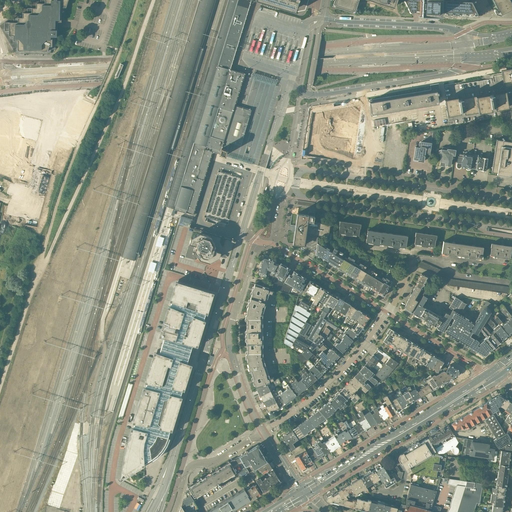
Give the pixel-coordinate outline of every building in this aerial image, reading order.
[(45,0),(45,3),(36,3),(36,8),(34,6),(30,9),(32,11),(32,12),(32,13),(23,12),(23,14),(17,14),(17,17),(18,17),(18,22),(9,22),(9,36),(14,36),(13,41),(18,41),(18,46),(22,46),(22,51),(48,51),(49,46),(52,46),(52,36),(57,37),(57,22),(61,22),(62,12),(62,7),(66,8),(68,0),(45,0)] [(218,66),(207,104),(210,105),(215,107),(219,108),(217,112),(217,114),(215,113),(209,134),(208,137),(207,142),(208,142),(207,146),(203,145),(202,148),(200,147),(198,147),(193,160),(192,160),(191,162),(189,161),(185,174),(174,209),(176,210),(186,213),(193,215),(198,200),(212,153),(219,155),(225,156),(227,151),(227,150),(229,142),(230,142),(235,143),(236,142),(236,140),(243,120),(243,118),(244,116),(241,115),(236,114),(232,113),(244,73),(241,73),(230,69),(241,33),(251,0),(237,0),(220,60),(218,65),(218,66)] [(256,0),(297,13),(300,0),(256,0)] [(334,0),(333,6),(351,12),(355,13),(358,0),(371,0),(394,7),(396,0),(334,0)] [(404,0),(410,12),(414,12),(414,10),(419,10),(419,14),(430,14),(430,11),(439,12),(439,14),(479,16),(473,2),(465,1),(465,0),(404,0)] [(494,0),(500,13),(501,14),(511,9),(511,5),(509,0),(494,0)] [(511,71),(501,73),(504,85),(511,83),(511,71)] [(455,83),(444,85),(448,113),(447,114),(449,126),(510,116),(509,110),(511,108),(511,83),(504,85),(501,73),(497,74),(497,75),(492,76),(493,79),(456,85),(455,83)] [(431,86),(432,92),(369,103),(370,103),(366,104),(366,116),(439,104),(438,100),(440,99),(438,85),(431,86)] [(16,99),(12,112),(34,118),(27,141),(22,161),(57,171),(75,108),(90,108),(90,93),(16,99)] [(312,114),(306,157),(352,163),(360,105),(312,114)] [(243,146),(253,112),(238,107),(236,114),(244,116),(243,118),(243,120),(236,140),(236,142),(235,143),(243,146)] [(0,170),(17,175),(22,161),(27,141),(34,118),(12,112),(0,111),(0,170)] [(511,169),(511,160),(511,141),(496,139),(491,172),(496,172),(495,176),(505,177),(506,177),(507,177),(508,177),(508,176),(509,176),(509,175),(510,175),(510,174),(511,173),(511,172),(511,171),(511,170),(511,169)] [(415,148),(415,153),(414,153),(415,153),(414,157),(414,158),(414,160),(415,161),(417,161),(418,160),(424,161),(425,151),(430,152),(431,144),(421,143),(421,142),(419,143),(419,146),(420,148),(415,148)] [(447,150),(441,149),(441,150),(439,150),(439,153),(440,154),(440,155),(441,155),(440,161),(440,165),(445,166),(445,165),(450,165),(451,158),(454,158),(455,150),(452,150),(452,148),(447,147),(447,150)] [(470,169),(470,168),(471,169),(473,158),(473,153),(464,152),(463,155),(462,155),(462,157),(458,156),(456,166),(457,167),(458,168),(459,169),(461,168),(461,167),(466,168),(466,169),(467,170),(469,170),(470,169)] [(252,162),(228,154),(226,160),(251,167),(252,162)] [(477,159),(473,158),(471,169),(485,171),(487,158),(478,156),(477,159)] [(297,200),(297,205),(314,208),(332,210),(333,205),(333,204),(421,217),(421,218),(421,222),(426,222),(430,223),(465,228),(479,230),(484,231),(486,231),(488,231),(493,232),(494,232),(510,235),(510,231),(511,230),(511,194),(496,192),(481,190),(456,186),(451,185),(446,185),(443,187),(440,190),(393,183),(347,177),(308,171),(307,171),(301,170),(300,177),(300,178),(299,188),(298,189),(297,198),(297,199),(298,199),(299,199),(315,202),(298,200),(297,200)] [(225,223),(229,224),(240,177),(218,171),(206,221),(225,226),(225,223)] [(314,222),(314,216),(315,212),(310,212),(310,215),(297,213),(293,244),(304,245),(306,233),(328,237),(330,224),(314,222)] [(182,215),(180,224),(191,227),(193,218),(182,215)] [(340,225),(339,233),(339,234),(345,235),(352,236),(358,237),(358,236),(359,236),(360,224),(340,221),(339,225),(340,225)] [(386,246),(388,233),(368,230),(366,242),(366,243),(373,244),(386,246)] [(200,233),(191,238),(185,257),(195,260),(196,258),(210,262),(219,257),(220,256),(221,253),(220,252),(222,247),(219,242),(221,237),(215,235),(201,231),(200,233)] [(416,236),(414,244),(415,244),(415,245),(421,246),(427,247),(434,248),(434,247),(435,247),(436,239),(436,235),(437,235),(416,232),(415,236),(416,236)] [(408,236),(388,233),(386,246),(399,248),(405,249),(405,248),(406,248),(408,236)] [(462,257),(463,244),(443,241),(442,253),(442,254),(455,256),(462,257)] [(320,258),(327,247),(328,245),(324,243),(323,245),(322,246),(317,243),(315,255),(320,258)] [(511,250),(511,249),(511,246),(491,243),(492,243),(491,247),(490,255),(491,255),(491,256),(497,257),(504,258),(510,259),(510,258),(511,250)] [(463,244),(462,257),(469,258),(475,259),(482,260),(482,259),(483,255),(482,255),(483,247),(463,244)] [(329,249),(327,247),(320,258),(326,261),(333,251),(334,250),(330,247),(329,249)] [(333,251),(326,261),(332,265),(334,262),(339,253),(340,252),(337,250),(335,248),(334,250),(333,251)] [(338,268),(345,257),(345,256),(343,254),(343,253),(340,251),(340,252),(339,253),(334,262),(332,265),(338,268)] [(263,257),(261,262),(258,273),(260,273),(259,274),(263,276),(263,275),(266,276),(266,274),(267,270),(270,259),(268,258),(268,256),(265,255),(264,257),(263,257)] [(349,256),(347,259),(345,257),(338,268),(343,272),(349,262),(352,258),(349,256)] [(349,275),(356,264),(353,262),(354,260),(352,258),(349,262),(343,272),(349,275)] [(275,260),(270,259),(267,270),(266,274),(270,275),(273,276),(280,265),(274,263),(275,260)] [(278,290),(289,275),(287,273),(289,269),(289,268),(286,266),(285,266),(281,263),(280,265),(273,276),(268,287),(278,290)] [(355,279),(363,265),(360,263),(359,265),(356,264),(349,275),(355,279)] [(367,271),(365,269),(366,267),(363,265),(355,279),(361,282),(367,271)] [(370,272),(367,271),(361,282),(366,286),(375,272),(372,270),(370,272)] [(289,274),(289,275),(278,290),(278,291),(288,294),(291,288),(283,284),(284,282),(292,287),(300,275),(298,274),(299,274),(295,272),(294,271),(291,276),(289,274)] [(379,278),(376,276),(377,274),(375,272),(366,286),(372,289),(379,278)] [(382,279),(379,278),(372,289),(378,292),(386,278),(388,275),(387,274),(385,277),(386,277),(385,278),(383,277),(382,279)] [(421,274),(416,286),(421,289),(423,290),(425,286),(424,285),(426,280),(431,283),(433,279),(421,274)] [(300,275),(292,287),(300,292),(305,284),(303,282),(305,278),(304,277),(301,275),(300,275)] [(385,295),(384,295),(392,282),(389,280),(386,278),(378,292),(382,295),(382,296),(385,295)] [(311,298),(312,297),(319,286),(310,281),(304,291),(309,294),(308,296),(311,298)] [(122,477),(145,463),(152,459),(157,455),(162,449),(166,444),(170,432),(182,392),(190,365),(187,364),(193,344),(196,345),(212,293),(177,282),(170,305),(161,336),(164,337),(160,349),(159,354),(156,353),(134,423),(127,447),(127,449),(126,452),(126,455),(125,457),(125,460),(124,462),(122,477)] [(261,318),(261,314),(269,288),(262,286),(255,284),(247,310),(247,318),(246,318),(247,354),(247,357),(248,362),(253,380),(256,389),(270,382),(261,357),(261,339),(260,339),(260,332),(261,332),(261,318)] [(318,300),(324,289),(319,286),(312,297),(315,298),(310,306),(313,308),(315,305),(317,301),(318,300)] [(416,286),(409,298),(414,301),(415,300),(416,300),(417,299),(416,298),(417,297),(421,300),(423,295),(426,291),(423,290),(421,289),(416,286)] [(318,300),(317,301),(320,302),(324,304),(325,302),(330,293),(324,289),(318,300)] [(289,328),(284,343),(302,353),(307,347),(313,341),(319,331),(327,318),(333,307),(339,298),(333,295),(330,293),(325,302),(324,304),(321,309),(323,310),(320,316),(317,321),(314,327),(312,325),(305,322),(313,309),(313,308),(310,306),(308,304),(301,300),(298,305),(296,303),(289,328)] [(413,313),(416,315),(416,316),(418,318),(419,317),(422,312),(426,306),(423,305),(427,298),(423,295),(421,300),(413,313)] [(449,315),(446,313),(443,317),(437,327),(437,328),(438,329),(439,330),(440,330),(443,331),(452,316),(455,311),(457,308),(460,302),(461,301),(461,300),(455,297),(450,306),(454,308),(449,315)] [(336,317),(344,301),(339,298),(333,307),(336,309),(332,315),(336,317)] [(414,301),(409,298),(405,307),(405,309),(411,312),(418,301),(416,300),(415,300),(414,301)] [(350,305),(344,301),(336,317),(338,318),(342,312),(345,314),(350,305)] [(461,301),(460,302),(457,308),(455,311),(457,312),(458,313),(459,310),(461,312),(466,304),(461,301)] [(485,324),(486,321),(489,317),(495,306),(487,301),(484,305),(483,304),(479,311),(480,312),(476,320),(474,323),(471,328),(479,333),(481,330),(483,327),(485,324)] [(313,308),(313,309),(316,311),(316,310),(319,312),(321,309),(324,304),(320,302),(318,307),(315,305),(313,308)] [(356,308),(350,305),(345,314),(344,315),(346,316),(344,320),(347,322),(356,308)] [(508,319),(506,321),(511,327),(511,316),(511,315),(502,305),(499,307),(505,315),(507,315),(508,317),(507,318),(508,319)] [(434,326),(437,327),(443,317),(426,306),(422,312),(419,317),(422,319),(426,321),(425,322),(425,324),(428,325),(429,325),(430,324),(434,326)] [(356,308),(347,322),(350,324),(352,321),(355,322),(356,320),(361,311),(356,308)] [(361,311),(356,320),(363,325),(364,324),(365,325),(367,322),(366,322),(370,316),(369,315),(368,314),(366,314),(361,311)] [(455,339),(453,339),(454,340),(457,342),(458,342),(457,341),(458,341),(467,346),(474,336),(477,337),(479,333),(471,328),(474,323),(476,320),(471,317),(470,320),(464,316),(458,313),(457,312),(455,311),(452,316),(455,318),(451,324),(449,323),(444,332),(455,339)] [(501,326),(508,335),(509,335),(511,334),(511,332),(511,327),(506,321),(504,323),(496,315),(493,317),(494,318),(499,324),(501,326)] [(486,321),(494,330),(503,340),(504,339),(507,336),(508,335),(501,326),(499,324),(495,327),(495,326),(496,326),(495,325),(495,324),(489,317),(486,321)] [(326,337),(329,332),(331,327),(336,330),(339,328),(337,327),(338,324),(336,323),(327,318),(319,331),(326,337)] [(363,325),(356,320),(355,322),(353,324),(350,329),(357,334),(363,325)] [(498,345),(503,340),(494,330),(491,332),(486,326),(485,324),(483,327),(498,345)] [(343,332),(345,333),(353,340),(355,337),(356,337),(358,334),(357,334),(350,329),(348,327),(343,332)] [(484,339),(492,349),(498,345),(483,327),(481,330),(486,336),(484,338),(483,336),(482,337),(484,339)] [(386,346),(388,347),(390,345),(397,333),(392,329),(391,330),(389,329),(386,333),(388,334),(384,339),(385,339),(384,341),(382,344),(385,346),(386,346)] [(319,331),(313,341),(318,345),(319,347),(320,348),(323,350),(324,352),(328,348),(323,343),(326,340),(324,339),(326,337),(319,331)] [(335,345),(342,352),(353,340),(345,333),(343,335),(341,333),(339,336),(335,341),(337,343),(335,345)] [(402,336),(397,333),(390,345),(393,346),(392,347),(394,348),(393,349),(393,350),(402,336)] [(402,336),(393,350),(394,351),(395,350),(395,349),(397,350),(398,349),(401,351),(408,339),(402,336)] [(474,336),(467,346),(483,356),(485,355),(487,353),(479,343),(481,341),(478,338),(477,337),(474,336)] [(414,343),(408,339),(401,351),(399,354),(400,354),(401,353),(401,352),(403,353),(406,355),(414,343)] [(492,349),(484,339),(481,341),(479,343),(487,353),(492,349)] [(319,347),(318,345),(313,341),(307,347),(314,354),(320,348),(319,347)] [(420,347),(414,343),(406,355),(408,356),(406,360),(410,363),(420,347)] [(311,359),(314,355),(314,354),(307,347),(302,353),(308,358),(309,357),(311,359)] [(326,354),(334,361),(340,355),(332,347),(326,354)] [(418,364),(419,362),(426,350),(420,347),(410,363),(413,364),(415,362),(418,364)] [(318,352),(315,355),(318,358),(328,368),(333,363),(334,361),(326,354),(324,352),(323,350),(321,352),(319,354),(318,352)] [(432,354),(426,350),(419,362),(422,364),(423,362),(426,364),(432,354)] [(308,358),(302,353),(297,355),(304,364),(306,366),(309,369),(317,378),(322,373),(314,365),(308,358)] [(432,367),(438,358),(432,354),(426,364),(429,366),(429,367),(431,369),(432,367)] [(377,361),(372,357),(365,365),(370,370),(375,374),(378,371),(372,366),(377,361)] [(401,365),(401,364),(398,363),(390,357),(385,364),(396,370),(401,365)] [(328,368),(318,358),(316,360),(318,361),(314,365),(322,373),(323,372),(324,373),(327,370),(326,370),(328,368)] [(438,358),(432,367),(436,369),(435,370),(437,372),(440,368),(442,365),(444,361),(438,358)] [(442,365),(440,368),(444,371),(445,372),(454,377),(458,375),(460,375),(461,373),(461,371),(450,365),(448,368),(444,366),(446,363),(444,361),(442,365)] [(384,363),(378,371),(375,374),(383,381),(386,380),(392,376),(391,376),(397,371),(396,370),(385,364),(384,363)] [(361,367),(361,368),(359,371),(367,378),(375,384),(378,381),(375,378),(374,379),(372,376),(375,374),(370,370),(365,365),(363,365),(361,367)] [(304,368),(302,370),(312,382),(317,378),(309,369),(307,371),(304,368)] [(307,387),(312,382),(302,370),(299,372),(302,376),(300,378),(307,387)] [(357,373),(354,376),(370,392),(371,391),(369,388),(371,386),(367,383),(366,384),(364,382),(367,378),(359,371),(358,371),(356,372),(357,373)] [(453,377),(454,377),(445,372),(444,371),(438,374),(444,383),(449,380),(450,382),(455,379),(453,377)] [(406,373),(400,377),(405,385),(409,378),(406,374),(406,373)] [(444,383),(438,374),(435,376),(434,375),(432,376),(438,387),(440,385),(441,387),(445,385),(444,383)] [(417,379),(426,394),(432,390),(426,380),(425,378),(423,375),(417,379)] [(425,378),(426,380),(432,390),(438,387),(432,376),(431,375),(425,378)] [(350,381),(349,381),(357,389),(358,388),(359,387),(365,392),(367,390),(369,392),(370,392),(354,376),(352,378),(351,378),(349,380),(350,381)] [(294,377),(292,379),(302,391),(303,389),(304,391),(307,388),(306,387),(307,387),(300,378),(297,380),(294,377)] [(258,393),(259,396),(270,390),(274,388),(276,387),(275,386),(281,383),(278,379),(257,390),(258,393)] [(289,386),(296,395),(297,395),(298,396),(301,394),(300,393),(302,391),(292,379),(289,381),(292,385),(289,386)] [(414,386),(414,387),(420,397),(426,394),(417,379),(412,382),(414,386)] [(347,384),(344,386),(357,400),(360,397),(356,393),(356,394),(355,395),(354,393),(357,389),(357,390),(357,389),(349,381),(349,382),(348,382),(347,383),(347,384)] [(285,390),(292,399),(296,395),(289,386),(288,384),(285,386),(287,388),(285,390)] [(408,404),(414,400),(407,388),(405,385),(402,387),(402,388),(400,389),(408,404)] [(339,389),(339,391),(340,391),(339,391),(347,399),(349,397),(350,399),(351,399),(354,402),(357,400),(344,386),(342,389),(342,388),(340,388),(339,389)] [(407,388),(414,400),(420,397),(414,387),(411,389),(410,386),(407,388)] [(274,388),(270,390),(259,396),(261,399),(262,402),(275,395),(279,393),(278,391),(277,390),(276,391),(274,388)] [(403,408),(404,408),(406,407),(406,406),(408,404),(400,389),(397,391),(398,393),(395,395),(403,408)] [(282,398),(285,403),(292,399),(285,390),(282,392),(281,390),(278,391),(279,393),(282,398)] [(336,394),(334,396),(344,408),(347,405),(344,402),(347,400),(347,399),(339,391),(339,392),(338,391),(335,393),(336,394)] [(279,393),(275,395),(262,402),(264,405),(265,407),(265,408),(282,398),(279,393)] [(402,408),(403,408),(395,395),(394,393),(388,397),(396,411),(398,410),(400,411),(402,410),(402,408)] [(390,415),(391,416),(392,416),(393,415),(394,414),(393,413),(396,411),(388,397),(387,395),(383,397),(385,402),(382,403),(382,404),(390,415)] [(501,406),(505,398),(500,395),(498,395),(492,399),(497,407),(500,411),(502,407),(501,406)] [(329,401),(336,409),(336,410),(339,407),(342,410),(344,408),(334,396),(332,398),(331,397),(328,399),(329,401)] [(270,413),(275,410),(276,412),(279,410),(278,410),(280,409),(279,408),(285,403),(282,398),(265,408),(268,413),(270,413)] [(502,407),(506,409),(510,401),(505,398),(501,406),(502,407)] [(493,413),(496,411),(498,415),(499,414),(501,418),(503,416),(500,411),(497,407),(492,399),(486,402),(493,413)] [(334,411),(336,409),(329,401),(324,405),(332,414),(334,412),(333,412),(334,411)] [(377,423),(378,423),(378,424),(379,424),(381,423),(382,422),(381,421),(383,419),(378,410),(376,407),(373,401),(372,402),(374,406),(373,407),(375,411),(371,413),(377,423)] [(475,424),(493,413),(486,402),(460,418),(452,423),(451,423),(455,429),(458,430),(460,429),(461,429),(464,427),(465,429),(475,424)] [(378,410),(383,419),(384,419),(384,420),(386,420),(387,419),(388,418),(387,417),(390,415),(382,404),(380,405),(376,407),(378,410)] [(324,405),(319,409),(326,417),(328,415),(329,416),(329,415),(329,416),(332,414),(324,405)] [(320,422),(326,417),(319,409),(314,414),(320,422)] [(369,428),(371,427),(364,415),(362,411),(355,415),(365,430),(365,431),(367,431),(368,430),(369,428)] [(371,427),(372,426),(373,427),(375,426),(375,424),(377,423),(371,413),(370,411),(364,415),(371,427)] [(314,426),(320,422),(314,414),(308,418),(314,426)] [(358,434),(359,434),(360,434),(362,433),(362,432),(365,430),(355,415),(352,417),(357,425),(354,426),(358,434)] [(511,450),(511,443),(511,431),(508,430),(506,434),(494,415),(484,420),(487,424),(496,439),(493,440),(498,448),(509,449),(511,450)] [(308,418),(303,421),(309,430),(314,426),(308,418)] [(356,437),(358,436),(358,435),(358,434),(354,426),(351,428),(346,420),(343,422),(352,438),(355,436),(356,437)] [(303,421),(298,425),(304,434),(309,430),(303,421)] [(346,442),(347,441),(348,442),(350,441),(350,439),(352,438),(343,422),(342,421),(339,423),(341,426),(342,428),(339,429),(346,442)] [(304,434),(298,425),(297,426),(296,426),(295,426),(295,427),(292,429),(298,439),(301,444),(302,443),(303,443),(300,438),(305,435),(304,434)] [(448,425),(428,437),(431,443),(433,446),(436,449),(438,453),(443,453),(450,449),(451,452),(452,452),(452,453),(453,453),(454,453),(455,453),(456,453),(457,452),(457,451),(457,450),(457,449),(457,448),(456,447),(455,446),(458,441),(453,433),(448,425)] [(282,436),(285,441),(292,436),(296,441),(298,439),(292,429),(284,435),(282,436)] [(332,432),(333,433),(340,445),(343,444),(344,444),(346,443),(346,442),(339,429),(332,432)] [(330,451),(331,451),(332,451),(333,451),(334,450),(334,449),(337,447),(338,448),(338,447),(339,447),(340,446),(340,445),(333,433),(332,434),(333,436),(329,439),(329,440),(325,442),(330,451)] [(291,451),(296,447),(293,443),(296,441),(292,436),(285,441),(291,451)] [(438,455),(428,437),(419,442),(419,441),(407,448),(408,449),(401,453),(400,454),(399,454),(399,455),(399,456),(398,456),(398,457),(398,458),(399,459),(399,460),(405,469),(405,468),(407,471),(410,469),(413,473),(436,477),(437,469),(440,470),(441,463),(438,463),(439,455),(438,455)] [(317,441),(325,454),(330,451),(325,442),(323,439),(320,440),(319,438),(316,440),(317,441)] [(472,442),(472,440),(464,438),(463,442),(462,445),(466,446),(465,454),(492,458),(494,449),(492,449),(493,444),(488,444),(472,442)] [(319,458),(325,454),(317,441),(316,442),(316,443),(311,446),(312,446),(319,458)] [(296,447),(291,451),(293,454),(304,447),(302,443),(301,444),(296,447)] [(261,447),(259,445),(257,445),(256,446),(239,456),(245,466),(254,462),(252,458),(253,457),(255,461),(256,460),(264,456),(263,453),(263,452),(262,451),(262,450),(261,450),(260,448),(261,447)] [(312,446),(306,450),(308,453),(313,462),(319,458),(312,446)] [(309,464),(313,462),(308,453),(306,450),(295,457),(302,469),(303,471),(308,468),(307,466),(309,464)] [(511,452),(501,450),(500,458),(500,459),(510,461),(511,452)] [(249,473),(245,466),(239,456),(233,459),(230,461),(237,472),(242,481),(251,475),(249,473)] [(256,460),(255,461),(254,462),(245,466),(249,473),(255,469),(268,462),(264,456),(256,460)] [(230,461),(188,487),(190,491),(188,492),(193,499),(237,472),(230,461)] [(272,468),(268,462),(255,469),(259,476),(268,470),(272,468)] [(509,465),(499,464),(498,475),(497,478),(496,478),(496,483),(496,486),(506,487),(508,476),(508,474),(509,465)] [(382,465),(375,469),(380,478),(386,488),(395,483),(401,479),(403,472),(398,472),(397,474),(396,475),(394,472),(389,475),(382,465)] [(280,481),(274,471),(272,468),(268,470),(270,474),(276,484),(280,481)] [(377,480),(380,478),(375,469),(371,471),(371,470),(367,473),(368,474),(373,483),(375,486),(379,484),(377,480)] [(266,477),(272,487),(276,484),(270,474),(266,477)] [(367,486),(373,483),(368,474),(361,478),(367,489),(369,488),(367,486)] [(246,487),(253,498),(262,493),(251,475),(242,481),(246,487)] [(262,489),(263,492),(267,489),(261,479),(260,477),(256,480),(258,483),(257,484),(261,490),(262,489)] [(261,479),(267,489),(272,487),(266,477),(261,479)] [(351,484),(349,485),(355,496),(362,491),(364,494),(365,494),(367,493),(368,494),(365,495),(368,496),(369,496),(369,497),(371,497),(372,496),(367,489),(361,478),(358,479),(357,479),(351,482),(351,484)] [(473,511),(476,505),(477,503),(480,503),(482,484),(467,482),(450,479),(448,484),(456,487),(447,511),(473,511)] [(411,481),(406,501),(405,505),(403,511),(430,511),(433,503),(437,488),(411,481)] [(339,491),(338,491),(344,501),(343,504),(345,505),(346,506),(347,506),(348,506),(354,507),(356,499),(351,498),(355,496),(349,485),(348,485),(347,485),(345,486),(345,487),(341,489),(340,489),(339,490),(339,491)] [(231,510),(232,511),(250,500),(243,487),(201,511),(229,511),(230,511),(231,510)] [(328,500),(339,503),(339,504),(341,505),(342,504),(343,504),(344,501),(338,491),(335,493),(334,493),(333,494),(332,495),(328,498),(328,500)] [(491,493),(491,497),(504,499),(505,493),(495,491),(494,493),(491,493)] [(183,499),(183,500),(182,502),(181,505),(185,511),(197,511),(196,509),(198,508),(193,499),(188,492),(186,493),(187,495),(186,495),(187,497),(183,499)] [(503,506),(504,499),(491,497),(490,502),(493,502),(493,505),(503,506)] [(357,498),(356,499),(354,507),(357,508),(358,509),(361,510),(364,500),(357,498)] [(365,510),(368,511),(370,501),(371,500),(368,499),(367,501),(364,500),(361,510),(363,511),(365,510)] [(374,511),(377,503),(370,501),(368,511),(369,511),(368,511),(371,511),(372,511),(374,511)] [(382,511),(384,503),(378,501),(377,503),(374,511),(382,511)] [(384,503),(382,511),(388,511),(391,504),(384,503)]
